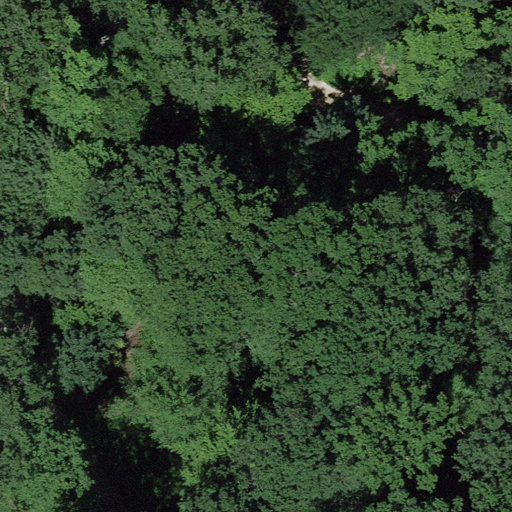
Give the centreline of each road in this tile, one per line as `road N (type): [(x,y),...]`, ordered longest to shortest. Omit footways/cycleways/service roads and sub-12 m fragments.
road 1 (track): [(511,152),(194,60),(69,0)]
road 2 (track): [(0,360),(107,511)]
